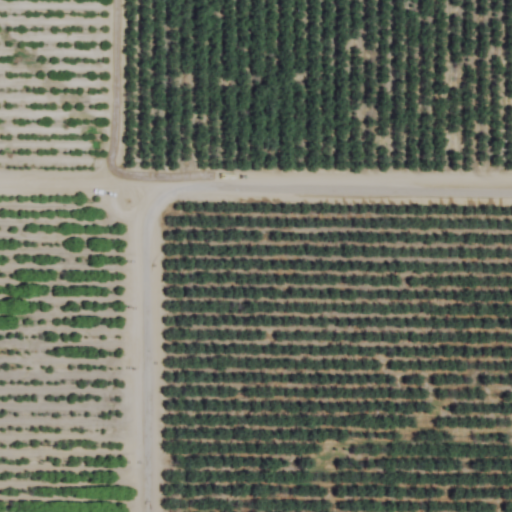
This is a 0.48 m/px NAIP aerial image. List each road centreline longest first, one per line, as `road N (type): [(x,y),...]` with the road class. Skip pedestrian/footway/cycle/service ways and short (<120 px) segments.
road 1 (residential): [(149,213),(177,190),(511,196)]
road 2 (residential): [(146,511),(149,213)]
road 3 (track): [(0,182),(162,202)]
